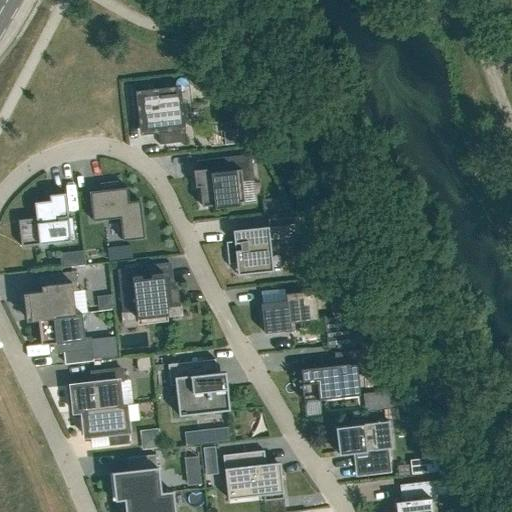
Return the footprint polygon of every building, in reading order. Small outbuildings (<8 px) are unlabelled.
[(159,145),(186,142),(180,85),(135,90),(140,134),(158,132),(159,145)] [(222,171),(207,173),(207,169),(193,170),(195,187),(199,187),(201,206),(214,205),(214,208),(239,205),(238,202),(244,202),(242,182),(253,181),(250,155),(221,158),(222,171)] [(92,220),(105,219),(119,217),(122,240),(144,237),(139,200),(128,201),(127,187),(118,188),(117,181),(107,182),(108,185),(102,185),(102,183),(100,183),(100,190),(89,191),(92,220)] [(49,195),(49,200),(34,202),(34,206),(35,218),(18,220),(21,246),(32,245),(62,241),(74,240),(72,218),(68,218),(65,193),(49,195)] [(287,200),(278,200),(278,210),(287,210),(287,200)] [(228,264),(236,263),(237,275),(272,271),(269,240),(289,238),(288,226),(268,228),(268,226),(232,230),(233,241),(226,242),(228,264)] [(163,308),(180,306),(177,282),(170,283),(169,275),(148,278),(146,266),(117,269),(122,313),(139,311),(140,321),(164,318),(163,308)] [(37,319),(75,314),(72,292),(76,291),(74,271),(42,275),(44,291),(25,293),(28,320),(37,319)] [(285,294),(286,301),(261,303),(264,333),(290,330),(289,322),(317,319),(314,290),(285,294)] [(37,319),(40,344),(57,342),(58,353),(92,349),(90,337),(84,338),(81,313),(75,314),(37,319)] [(351,314),(324,317),(327,346),(355,343),(351,314)] [(116,356),(115,343),(99,345),(101,357),(116,356)] [(303,402),(359,395),(355,365),(363,364),(361,350),(333,354),(334,365),(300,369),(303,402)] [(170,386),(175,385),(178,415),(229,410),(225,371),(216,372),(215,359),(167,364),(170,386)] [(81,410),(121,406),(121,405),(118,381),(122,381),(121,368),(91,372),(92,383),(70,385),(73,412),(81,411),(81,410)] [(81,410),(81,411),(84,436),(109,433),(110,444),(128,442),(127,431),(128,431),(125,405),(121,405),(121,406),(81,410)] [(350,425),(335,427),(338,454),(355,452),(358,473),(378,471),(376,450),(391,448),(388,420),(366,423),(365,420),(350,422),(350,425)] [(263,450),(222,455),(227,499),(263,495),(263,500),(283,498),(279,462),(265,463),(263,450)] [(120,498),(160,493),(155,454),(127,457),(129,470),(109,473),(112,499),(120,499),(120,498)] [(184,458),(186,472),(199,471),(198,457),(184,458)] [(422,460),(423,474),(442,472),(435,458),(422,460)] [(431,511),(430,499),(436,498),(434,481),(399,485),(401,501),(395,502),(395,503),(396,503),(396,511),(431,511)] [(120,498),(120,499),(121,511),(173,511),(171,491),(160,493),(120,498)]
